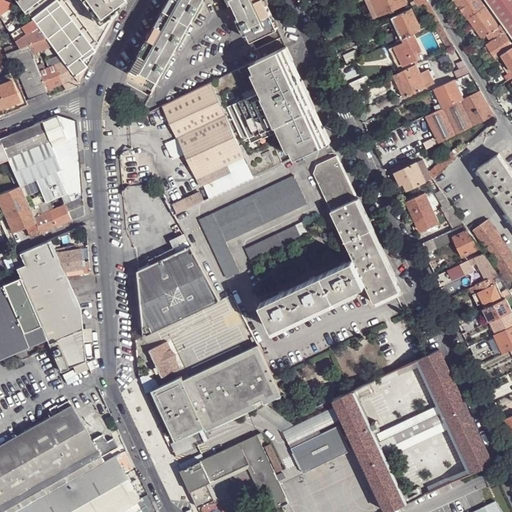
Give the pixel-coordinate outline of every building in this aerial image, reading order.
[(0,0),(0,13),(14,4),(10,0),(0,0)] [(19,0),(23,6),(30,15),(32,17),(33,18),(46,37),(53,46),(64,61),(75,75),(75,77),(80,84),(88,65),(124,2),(122,0),(19,0)] [(129,72),(154,86),(202,0),(233,0),(252,39),(278,26),(265,0),(170,0),(139,55),(129,72)] [(202,0),(154,86),(175,98),(211,81),(249,63),(260,57),(252,39),(233,0),(202,0)] [(366,0),(374,17),(380,14),(373,0),(366,0)] [(373,0),(380,14),(406,2),(405,0),(373,0)] [(440,20),(429,0),(424,2),(432,20),(430,21),(432,24),(434,23),(440,20)] [(485,6),(480,0),(453,0),(452,1),(458,11),(462,8),(469,18),(485,6)] [(511,0),(487,0),(490,3),(503,22),(508,30),(511,35),(511,0)] [(490,3),(485,6),(499,26),(503,22),(490,3)] [(485,6),(469,18),(482,37),(485,34),(490,31),(499,26),(485,6)] [(412,8),(394,17),(403,37),(408,35),(422,29),(412,8)] [(462,8),(458,11),(465,20),(469,18),(462,8)] [(394,17),(389,19),(399,39),(403,37),(394,17)] [(46,37),(33,18),(11,33),(18,43),(20,47),(29,43),(46,37)] [(456,46),(440,20),(434,23),(449,49),(456,46)] [(508,30),(503,22),(499,26),(490,31),(495,38),(496,37),(497,38),(504,33),(507,32),(508,30)] [(487,45),(497,58),(502,54),(511,47),(511,43),(507,37),(504,33),(497,38),(496,37),(495,38),(490,31),(485,34),(490,41),(486,43),(487,45)] [(33,53),(53,46),(46,37),(29,43),(33,53)] [(405,41),(390,48),(399,68),(419,58),(410,39),(405,41)] [(20,47),(18,43),(6,48),(8,52),(20,47)] [(7,53),(11,62),(15,60),(33,53),(29,43),(20,47),(8,52),(7,53)] [(331,140),(287,45),(260,57),(253,61),(265,87),(228,105),(243,139),(281,121),(297,156),(304,153),(327,142),(331,140)] [(497,58),(487,45),(483,48),(492,62),(495,60),(497,58)] [(511,47),(502,54),(508,63),(511,69),(511,47)] [(344,55),(347,63),(360,57),(356,50),(344,55)] [(15,60),(30,99),(48,91),(48,89),(40,70),(33,53),(15,60)] [(419,63),(421,62),(419,58),(399,68),(401,71),(417,64),(419,63)] [(471,72),(464,59),(457,63),(460,69),(464,75),(466,74),(471,72)] [(64,82),(75,77),(75,75),(64,61),(55,65),(62,83),(64,82)] [(421,73),(417,64),(401,71),(394,75),(404,97),(427,86),(427,85),(421,73)] [(48,89),(62,83),(55,65),(40,70),(48,89)] [(464,75),(460,69),(456,72),(459,78),(464,75)] [(421,73),(427,85),(434,82),(432,79),(429,72),(428,70),(421,73)] [(0,84),(12,79),(10,75),(0,78),(0,84)] [(351,95),(371,85),(366,75),(346,84),(351,95)] [(80,84),(75,77),(64,82),(67,89),(70,88),(80,84)] [(0,103),(2,107),(20,100),(12,79),(0,84),(0,103)] [(456,79),(435,89),(443,107),(462,98),(464,97),(456,79)] [(228,117),(211,81),(163,104),(180,140),(228,117)] [(145,104),(153,109),(163,104),(175,98),(154,86),(149,95),(145,104)] [(435,89),(428,92),(436,110),(443,107),(435,89)] [(462,98),(474,124),(495,113),(481,89),(477,92),(464,97),(462,98)] [(427,115),(440,142),(474,124),(462,98),(443,107),(436,110),(427,115)] [(25,183),(36,179),(46,202),(57,226),(88,213),(82,197),(79,133),(78,117),(58,114),(42,120),(0,137),(0,139),(1,143),(6,153),(8,157),(16,175),(20,185),(24,183),(25,183)] [(241,146),(228,117),(180,140),(193,168),(241,146)] [(379,137),(373,140),(375,146),(381,143),(379,137)] [(193,168),(197,177),(228,163),(245,155),(241,146),(193,168)] [(452,152),(446,158),(450,162),(456,156),(452,152)] [(511,172),(498,153),(479,167),(492,187),(490,189),(493,194),(496,192),(511,215),(511,172)] [(245,155),(228,163),(231,171),(204,183),(210,198),(255,176),(245,155)] [(314,172),(332,210),(357,198),(349,182),(342,165),(337,155),(317,164),(314,172)] [(430,172),(429,173),(431,175),(433,177),(450,162),(446,158),(430,172)] [(431,175),(429,173),(430,172),(424,159),(418,162),(425,178),(431,175)] [(408,189),(426,180),(425,178),(418,162),(417,161),(396,172),(401,183),(405,181),(408,189)] [(228,163),(197,177),(201,185),(204,183),(231,171),(228,163)] [(16,187),(20,185),(16,175),(12,177),(16,187)] [(227,278),(241,272),(227,241),(308,203),(295,175),(200,219),(227,278)] [(24,183),(20,185),(24,193),(29,191),(25,183),(24,183)] [(0,193),(0,200),(1,202),(13,231),(26,225),(36,221),(32,212),(24,193),(20,185),(16,187),(0,193)] [(178,213),(205,201),(200,191),(174,204),(178,213)] [(426,192),(408,200),(417,219),(435,211),(426,192)] [(465,223),(444,194),(440,197),(460,225),(465,223)] [(396,281),(399,279),(395,272),(392,263),(386,253),(381,241),(375,229),(369,216),(364,205),(360,196),(357,198),(396,281)] [(460,225),(440,197),(439,197),(442,203),(444,203),(444,205),(443,207),(441,208),(453,229),(460,225)] [(366,283),(374,302),(376,301),(400,290),(396,281),(357,198),(332,210),(354,258),(366,283)] [(42,232),(57,226),(46,202),(39,205),(40,208),(32,212),(36,221),(42,232)] [(440,221),(435,211),(417,219),(422,229),(440,221)] [(312,217),(303,221),(307,229),(316,225),(312,217)] [(511,252),(489,219),(474,229),(505,273),(508,277),(511,281),(511,279),(511,252)] [(32,237),(42,232),(36,221),(26,225),(32,237)] [(246,248),(253,262),(310,235),(307,229),(303,221),(246,248)] [(455,236),(469,229),(465,223),(460,225),(453,229),(452,229),(455,236)] [(452,229),(421,243),(425,253),(456,238),(455,236),(452,229)] [(480,246),(469,229),(455,236),(456,238),(464,254),(480,246)] [(177,251),(192,245),(185,232),(171,239),(174,244),(175,246),(177,251)] [(83,337),(82,325),(80,306),(50,239),(17,253),(22,264),(16,267),(20,276),(41,324),(47,338),(61,370),(69,367),(74,363),(85,358),(83,337)] [(138,268),(145,335),(220,300),(192,245),(177,251),(175,246),(164,251),(166,256),(151,263),(138,268)] [(65,269),(81,266),(80,247),(58,252),(65,269)] [(166,256),(164,251),(149,258),(151,263),(166,256)] [(485,252),(475,257),(478,262),(486,279),(494,276),(499,273),(485,252)] [(478,262),(475,257),(460,264),(462,269),(471,265),(478,262)] [(354,258),(261,302),(273,328),(358,287),(366,283),(354,258)] [(478,262),(471,265),(479,283),(486,279),(478,262)] [(453,281),(465,276),(462,269),(460,264),(447,270),(453,281)] [(66,271),(67,274),(89,271),(89,265),(81,266),(65,269),(66,271)] [(494,276),(497,283),(504,280),(499,273),(494,276)] [(0,341),(41,324),(20,276),(3,283),(0,276),(0,341)] [(479,283),(478,283),(472,286),(470,287),(477,303),(501,293),(497,283),(494,276),(486,279),(479,283)] [(274,331),(360,290),(358,287),(273,328),(274,331)] [(377,304),(401,292),(400,290),(376,301),(377,304)] [(504,298),(484,307),(490,320),(511,310),(511,308),(506,297),(504,298)] [(511,310),(490,320),(496,333),(511,326),(511,310)] [(82,325),(83,337),(93,337),(92,323),(82,325)] [(0,357),(47,338),(41,324),(0,341),(0,357)] [(511,326),(496,333),(494,334),(503,352),(510,348),(511,347),(511,326)] [(160,372),(163,377),(181,368),(169,341),(150,350),(160,372)] [(281,395),(257,345),(202,372),(202,371),(184,379),(182,376),(153,390),(177,440),(205,427),(207,430),(255,408),(258,406),(256,402),(262,399),(265,403),(281,395)] [(440,349),(421,358),(474,470),(482,467),(492,462),(440,349)] [(85,358),(74,363),(77,370),(88,365),(85,358)] [(380,385),(419,367),(420,368),(438,407),(448,428),(467,469),(428,487),(430,491),(474,470),(421,358),(376,378),(380,385)] [(353,389),(375,436),(379,434),(357,387),(353,389)] [(344,419),(361,454),(379,445),(375,436),(353,389),(335,398),(338,406),(344,419)] [(295,426),(265,403),(262,399),(256,402),(258,406),(255,408),(284,431),(290,444),(344,419),(338,406),(295,426)] [(0,511),(114,511),(129,504),(104,460),(92,439),(71,403),(61,410),(57,404),(49,408),(51,411),(48,414),(49,416),(0,444),(0,511)] [(423,414),(433,435),(448,428),(438,407),(423,414)] [(396,426),(406,448),(433,435),(423,414),(396,426)] [(511,415),(503,419),(511,438),(511,437),(511,415)] [(350,451),(338,426),(292,448),(304,473),(350,451)] [(385,458),(389,456),(406,448),(396,426),(379,434),(375,436),(379,445),(385,458)] [(104,460),(115,454),(110,445),(107,440),(103,432),(92,439),(104,460)] [(258,435),(261,441),(266,438),(263,432),(258,435)] [(214,499),(207,482),(250,462),(272,509),(282,505),(289,501),(261,441),(258,435),(257,434),(181,469),(184,478),(183,478),(188,487),(189,487),(198,507),(214,499)] [(110,445),(116,442),(113,436),(107,440),(110,445)] [(110,445),(115,454),(124,470),(132,467),(124,449),(121,450),(116,442),(110,445)] [(283,469),(271,444),(265,447),(277,472),(283,469)] [(379,445),(361,454),(387,511),(406,502),(385,458),(379,445)] [(136,500),(140,498),(124,470),(115,454),(104,460),(129,504),(136,500)] [(410,500),(389,456),(385,458),(406,502),(410,500)] [(248,467),(268,511),(272,509),(250,462),(207,482),(214,499),(217,497),(211,484),(248,467)] [(136,500),(141,511),(152,504),(147,494),(140,498),(136,500)] [(136,500),(129,504),(114,511),(139,511),(141,511),(136,500)] [(503,511),(496,500),(486,504),(489,511),(503,511)]
